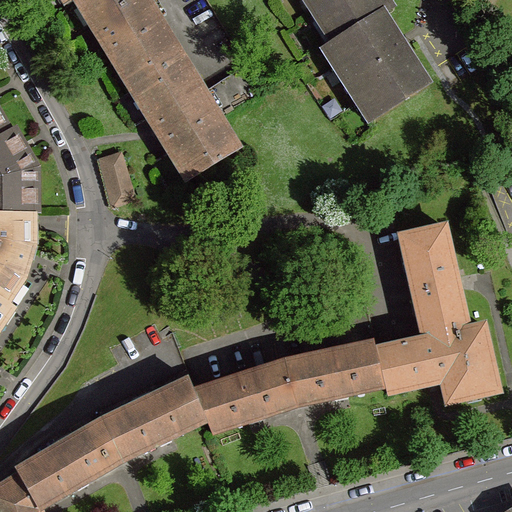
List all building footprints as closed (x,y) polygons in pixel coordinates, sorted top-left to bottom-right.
[(62,0),(69,12),(78,6),(191,190),(251,153),(157,0),(62,0)] [(305,0),(336,48),(327,54),(375,127),(440,85),(397,18),(408,11),(401,0),(305,0)] [(0,339),(39,275),(40,253),(41,234),(42,211),(43,167),(0,95),(0,339)] [(127,155),(104,160),(118,211),(139,205),(127,155)] [(0,511),(52,511),(216,427),(221,440),(392,394),(393,403),(447,390),(454,411),(509,398),(494,326),(480,329),(455,227),(406,238),(428,340),(291,364),(201,392),(195,383),(18,474),(0,487),(0,511)]
